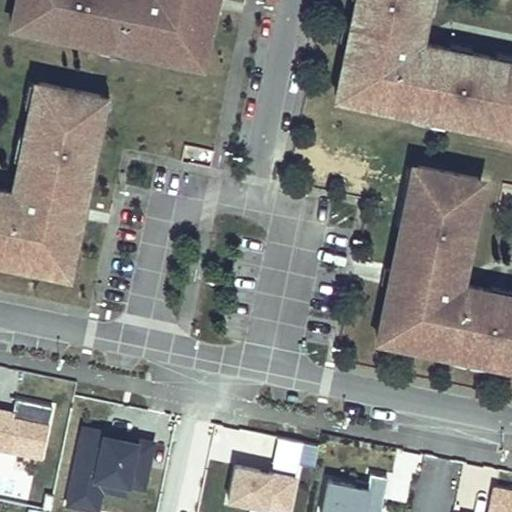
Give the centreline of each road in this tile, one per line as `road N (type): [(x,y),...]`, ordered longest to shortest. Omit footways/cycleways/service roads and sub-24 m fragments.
road 1 (residential): [(250,196),(204,193),(175,208),(160,238),(137,345)]
road 2 (residential): [(272,373),(296,231),(276,205),(250,196)]
road 3 (residential): [(250,196),(291,0)]
road 4 (residential): [(454,410),(272,373)]
road 5 (residential): [(137,345),(0,317)]
road 6 (residential): [(272,373),(137,345)]
